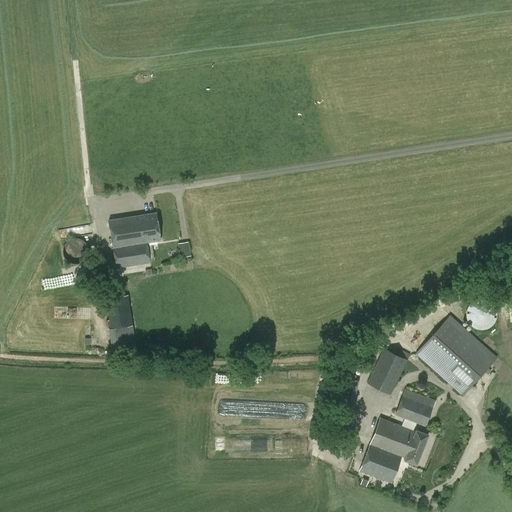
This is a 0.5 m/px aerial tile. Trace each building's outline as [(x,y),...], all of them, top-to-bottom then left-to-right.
[(109,220),(113,248),(116,268),(150,262),(146,243),(160,240),(156,212),(109,220)] [(65,259),(69,262),(73,264),(78,264),(82,262),(85,259),(88,256),(88,251),(88,247),(85,243),(82,240),(78,238),(73,238),(69,240),(66,243),(63,247),(62,251),(63,255),(65,259)] [(190,241),(179,242),(181,257),(192,255),(190,241)] [(112,349),(135,345),(132,325),(128,295),(104,300),(107,314),(108,314),(109,319),(107,320),(109,329),(112,349)] [(486,329),(491,327),(494,323),(496,319),(497,314),(496,309),(494,305),(490,301),(486,299),(481,299),(476,299),(472,302),(469,305),(466,310),(466,314),(467,319),(469,323),(472,327),(477,329),(482,330),(486,329)] [(463,396),(497,357),(450,314),(415,353),(463,396)] [(390,394),(407,360),(384,348),(367,382),(390,394)] [(425,426),(435,400),(405,388),(395,414),(425,426)] [(391,483),(400,459),(417,465),(429,434),(416,429),(415,431),(380,418),(360,470),(391,483)]
